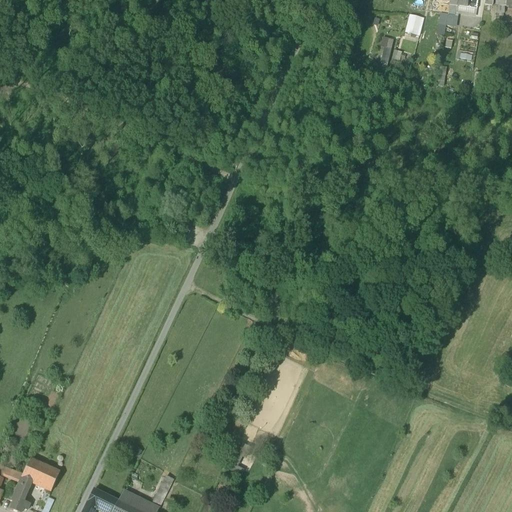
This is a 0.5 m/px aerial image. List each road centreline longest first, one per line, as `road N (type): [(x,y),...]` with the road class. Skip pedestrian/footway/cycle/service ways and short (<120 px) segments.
road 1 (residential): [(317,0),(77,511)]
road 2 (track): [(186,288),(511,433)]
road 3 (track): [(511,186),(248,160)]
road 4 (track): [(0,79),(57,96),(234,187)]
